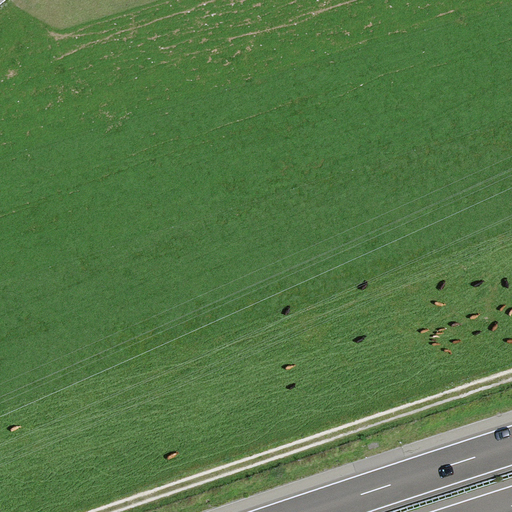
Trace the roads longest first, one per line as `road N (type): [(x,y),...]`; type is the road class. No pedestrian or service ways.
road 1 (track): [(511,374),(103,511)]
road 2 (motorway): [(511,445),(308,511)]
